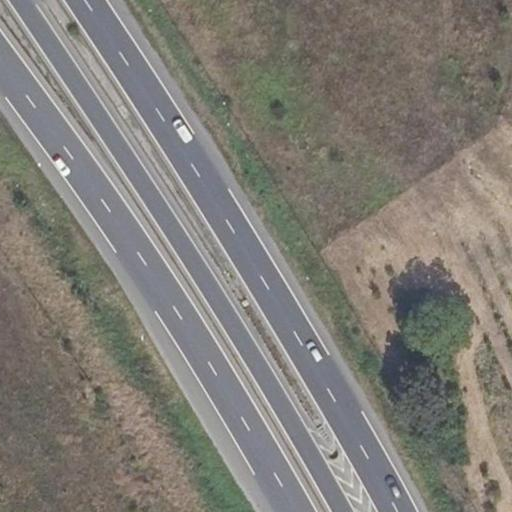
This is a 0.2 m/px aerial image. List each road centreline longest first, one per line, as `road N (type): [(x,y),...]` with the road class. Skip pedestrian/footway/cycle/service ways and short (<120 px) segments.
road 1 (motorway): [(343,511),(178,237),(17,0)]
road 2 (motorway): [(397,511),(190,144),(90,0)]
road 3 (motorway): [(0,66),(227,392),(294,511)]
